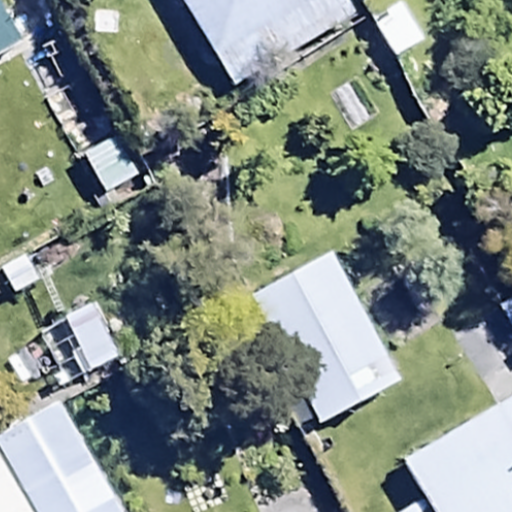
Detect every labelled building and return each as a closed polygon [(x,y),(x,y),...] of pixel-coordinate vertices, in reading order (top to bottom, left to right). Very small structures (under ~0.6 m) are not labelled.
[(348,22),(334,0),(168,0),(229,97),(348,22)] [(0,22),(0,57),(15,49),(0,22)] [(395,394),(323,255),(247,299),(318,434),(395,394)] [(511,511),(511,397),(396,466),(423,511),(511,511)] [(126,511),(61,398),(0,432),(0,464),(27,511),(126,511)] [(0,511),(19,511),(0,479),(0,511)]
